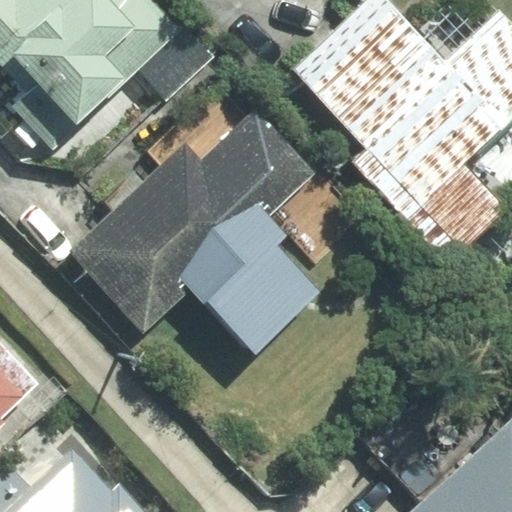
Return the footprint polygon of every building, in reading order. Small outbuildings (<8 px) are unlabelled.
[(0,0),(0,85),(50,139),(170,28),(144,0),(0,0)] [(349,155),(448,262),(511,204),(511,29),(493,9),(443,56),(391,0),(361,0),(288,67),(357,142),(349,155)] [(178,139),(66,243),(141,322),(303,170),(257,120),(206,168),(178,139)] [(0,402),(14,389),(0,373),(0,402)] [(511,511),(511,415),(509,412),(402,511),(511,511)] [(104,484),(65,442),(24,480),(5,463),(0,468),(0,511),(141,511),(111,476),(104,484)]
